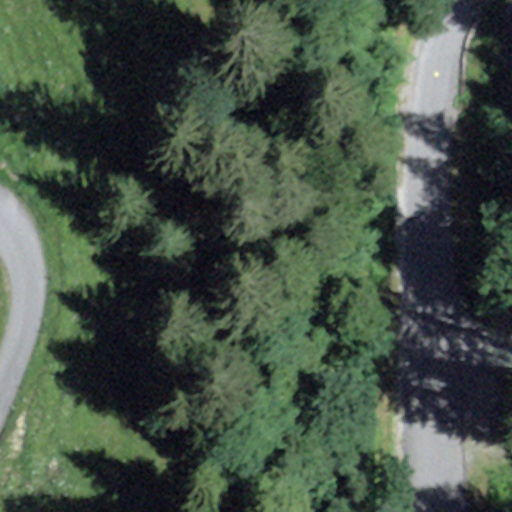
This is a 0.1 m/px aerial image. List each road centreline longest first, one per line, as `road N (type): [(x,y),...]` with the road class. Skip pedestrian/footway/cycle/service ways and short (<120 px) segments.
road 1 (tertiary): [(445,511),(433,336),(438,60),(462,0)]
road 2 (unclassified): [(0,388),(23,317),(27,273),(0,223)]
